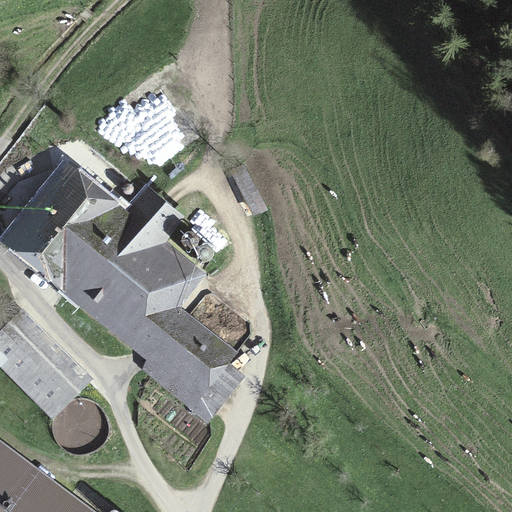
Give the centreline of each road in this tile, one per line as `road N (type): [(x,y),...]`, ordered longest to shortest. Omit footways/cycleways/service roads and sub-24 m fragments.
road 1 (track): [(193,511),(245,405),(260,339),(250,261),(214,168),(217,0)]
road 2 (track): [(0,147),(71,52),(126,0)]
road 3 (track): [(456,0),(465,41),(511,129)]
